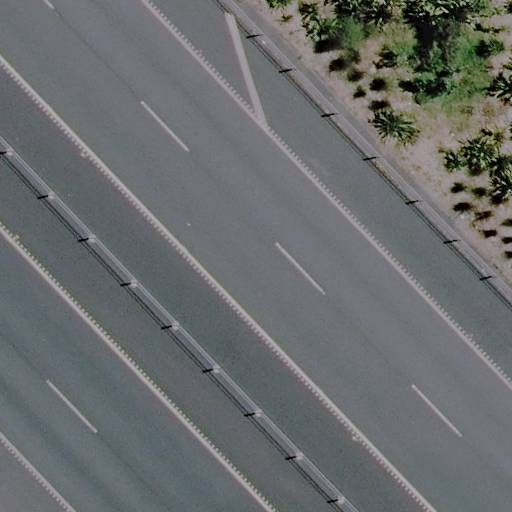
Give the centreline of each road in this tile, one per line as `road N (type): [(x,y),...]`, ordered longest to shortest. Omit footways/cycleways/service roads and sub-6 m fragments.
road 1 (motorway): [(85,0),(511,434)]
road 2 (motorway): [(261,511),(0,236)]
